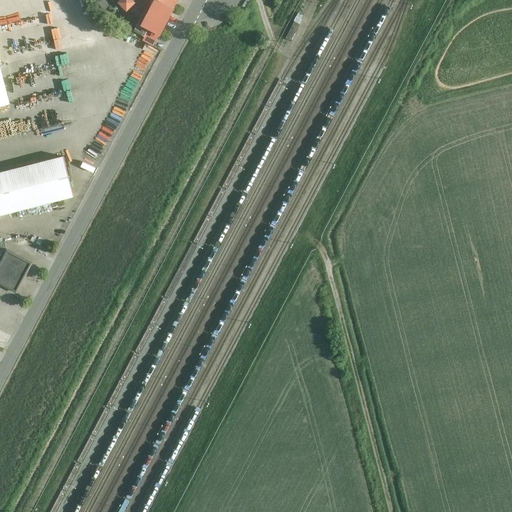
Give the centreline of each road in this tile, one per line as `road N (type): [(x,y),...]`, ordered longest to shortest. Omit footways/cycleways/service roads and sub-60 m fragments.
road 1 (residential): [(0,377),(202,0)]
road 2 (track): [(392,511),(328,261)]
